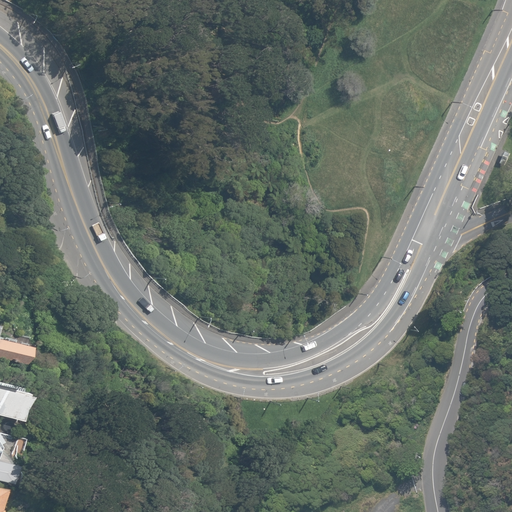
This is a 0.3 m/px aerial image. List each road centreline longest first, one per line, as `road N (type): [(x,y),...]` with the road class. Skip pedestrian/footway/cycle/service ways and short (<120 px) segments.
road 1 (secondary): [(427,229),(399,295),(367,334),(284,372),(210,364),(144,320),(105,267),(43,106),(0,43)]
road 2 (unclassified): [(511,278),(491,286),(477,304),(434,480),(439,511)]
road 3 (secondary): [(511,41),(427,229)]
